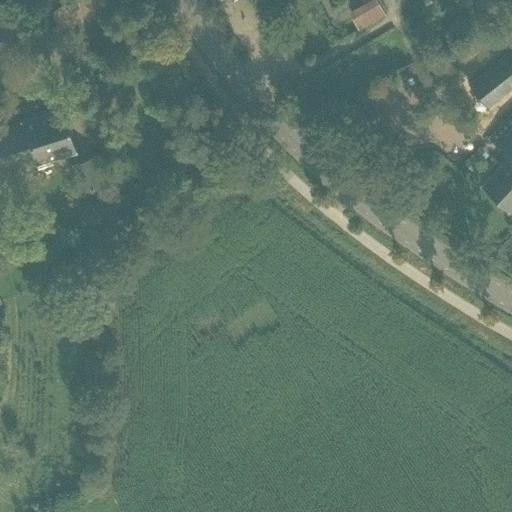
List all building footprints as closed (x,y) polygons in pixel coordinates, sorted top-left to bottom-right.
[(54,15),(52,16),(57,25),(51,28),(55,33),(104,3),(102,0),(72,0),(52,13),(54,15)] [(369,26),(387,10),(378,0),(368,0),(356,11),(369,26)] [(0,60),(4,58),(2,55),(18,46),(4,22),(0,25),(0,60)] [(511,48),(468,84),(487,107),(509,89),(511,91),(511,112),(502,124),(488,138),(509,158),(481,187),(507,212),(511,206),(511,48)] [(440,61),(429,68),(436,79),(446,72),(440,61)] [(60,108),(20,122),(0,128),(0,182),(37,170),(35,164),(55,158),(74,151),(60,108)] [(68,164),(75,194),(104,184),(94,155),(68,164)]
